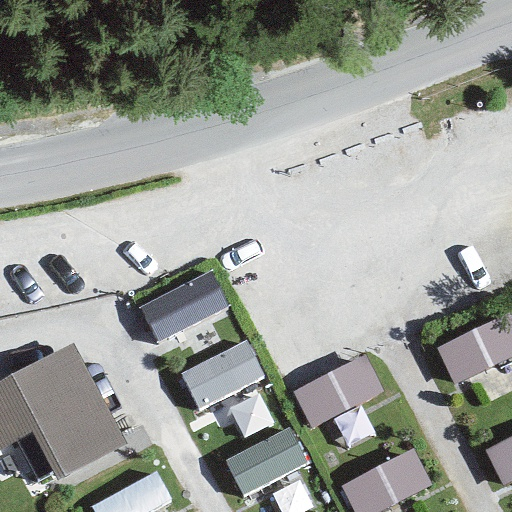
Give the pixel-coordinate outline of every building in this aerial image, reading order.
[(216,264),(142,298),(162,341),(236,307),(216,264)] [(460,380),(511,351),(511,308),(509,303),(439,341),(460,380)] [(198,399),(267,375),(254,336),(185,361),(198,399)] [(317,423),(387,384),(366,346),(295,385),(317,423)] [(126,457),(73,359),(0,398),(0,459),(33,442),(60,493),(126,457)] [(295,422),(227,447),(241,487),(309,462),(295,422)] [(506,480),(511,477),(511,431),(488,443),(506,480)] [(343,478),(361,511),(370,511),(435,478),(415,440),(343,478)] [(100,511),(139,511),(175,499),(163,468),(94,494),(100,511)]
